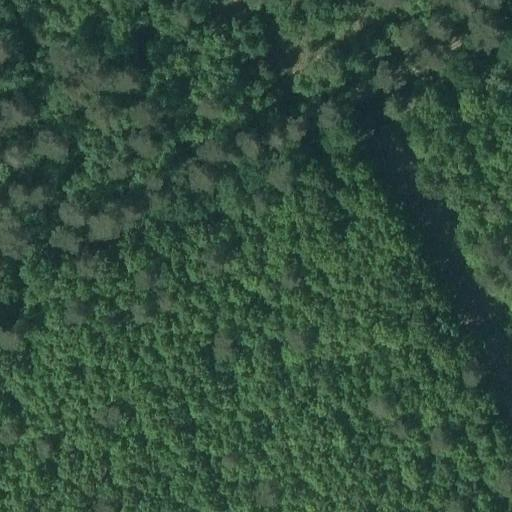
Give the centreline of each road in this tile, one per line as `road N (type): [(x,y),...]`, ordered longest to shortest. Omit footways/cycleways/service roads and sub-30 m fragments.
road 1 (track): [(0,273),(511,16)]
road 2 (track): [(338,105),(511,419)]
